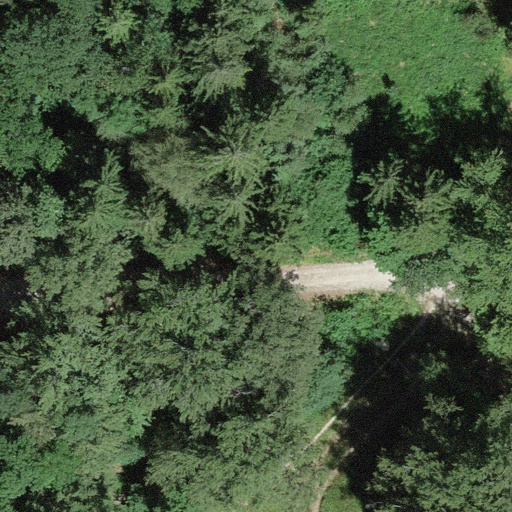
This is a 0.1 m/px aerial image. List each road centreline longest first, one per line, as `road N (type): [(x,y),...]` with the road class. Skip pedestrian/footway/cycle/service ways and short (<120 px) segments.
road 1 (track): [(359,278),(0,290)]
road 2 (track): [(466,270),(409,0)]
road 3 (track): [(476,511),(466,270)]
